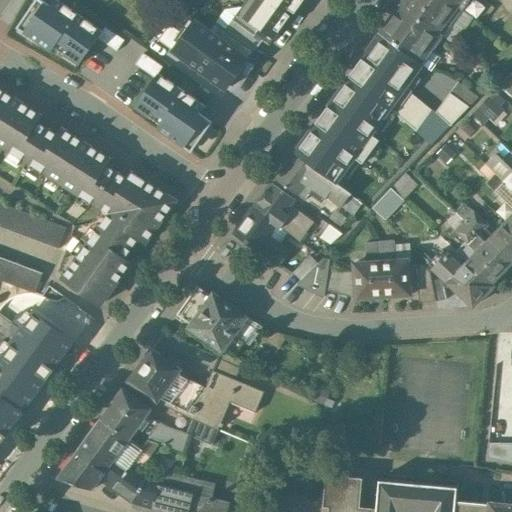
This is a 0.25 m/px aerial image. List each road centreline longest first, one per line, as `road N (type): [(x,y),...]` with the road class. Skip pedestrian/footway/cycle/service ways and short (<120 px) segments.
road 1 (residential): [(179,249),(254,304),(297,323),(358,330),(507,317)]
road 2 (tertiary): [(0,499),(179,249)]
road 3 (residential): [(0,58),(217,195)]
road 4 (tertiary): [(217,195),(359,0)]
